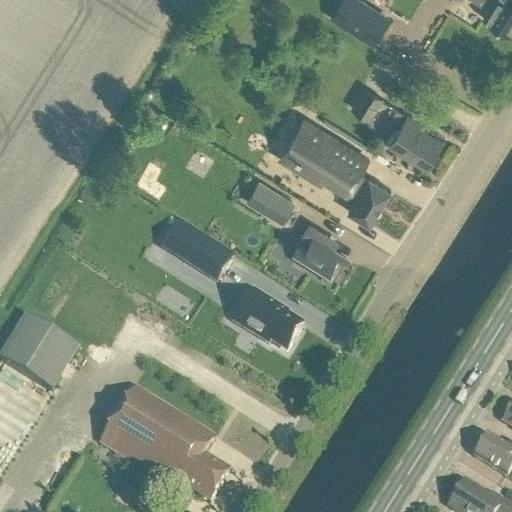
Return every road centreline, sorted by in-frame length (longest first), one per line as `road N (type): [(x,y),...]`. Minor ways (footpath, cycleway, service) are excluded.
road 1 (unclassified): [(247,511),(511,95)]
road 2 (primary): [(384,511),(511,309)]
